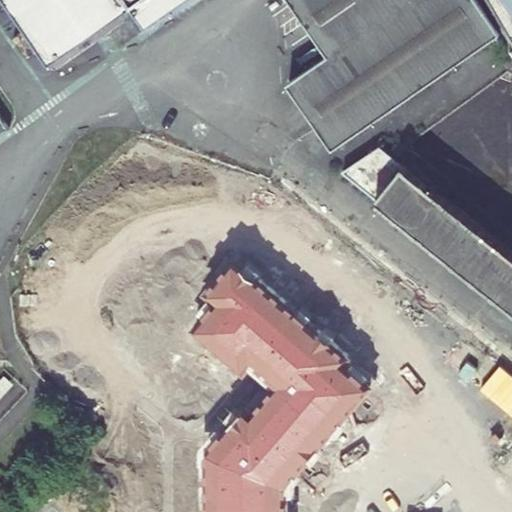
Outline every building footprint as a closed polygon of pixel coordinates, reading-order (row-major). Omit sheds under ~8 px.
[(3,0),(54,72),(137,14),(151,36),(201,0),(3,0)] [(298,0),(336,54),(296,82),(343,150),(508,35),(483,0),(298,0)] [(511,0),(490,0),(511,38),(511,0)] [(0,149),(16,139),(0,115),(0,149)] [(386,151),(348,178),(511,305),(511,236),(437,176),(430,185),(386,151)] [(298,469),(373,379),(234,264),(212,291),(222,299),(198,328),(256,375),(263,381),(235,414),(209,446),(207,511),(288,511),(288,482),(298,469)] [(414,372),(399,389),(438,421),(456,407),(414,372)] [(0,399),(14,384),(5,375),(0,380),(0,399)]
